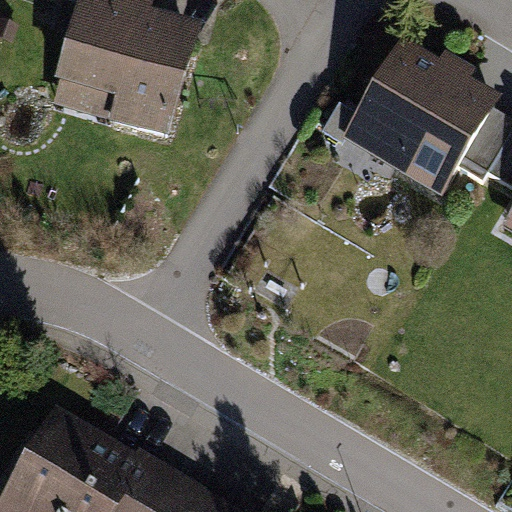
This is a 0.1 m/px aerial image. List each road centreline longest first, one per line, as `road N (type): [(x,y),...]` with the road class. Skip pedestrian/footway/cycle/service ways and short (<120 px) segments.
road 1 (residential): [(147,337),(342,12)]
road 2 (residential): [(437,511),(147,337)]
road 3 (residential): [(147,337),(48,291),(0,286)]
